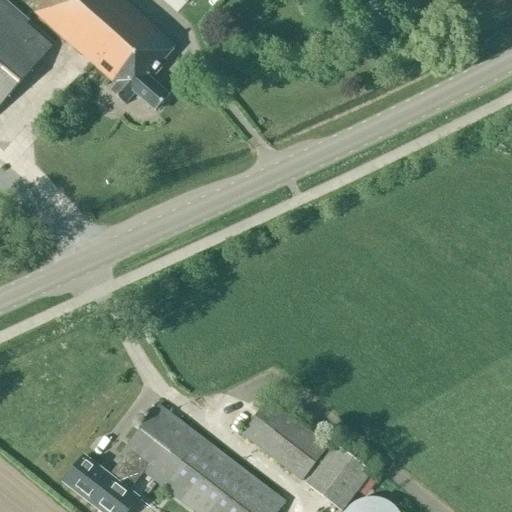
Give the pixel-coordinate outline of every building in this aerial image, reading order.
[(0,0),(0,105),(52,47),(26,24),(27,22),(1,0),(0,0)] [(147,21),(123,0),(45,0),(34,13),(116,85),(110,92),(124,105),(135,94),(155,112),(169,96),(151,80),(167,61),(164,59),(176,47),(173,44),(179,36),(154,14),(147,21)] [(132,394),(139,406),(150,400),(142,388),(132,394)] [(327,447),(267,401),(241,435),(301,481),(327,447)] [(143,473),(194,511),(277,511),(285,502),(158,405),(120,455),(123,457),(143,473)] [(341,511),(371,474),(335,447),(305,485),(341,511)] [(126,511),(137,498),(128,492),(143,473),(123,457),(109,477),(83,457),(63,482),(102,511),(126,511)] [(398,511),(393,505),(385,500),(376,498),(366,498),(357,500),(349,505),(343,511),(398,511)]
